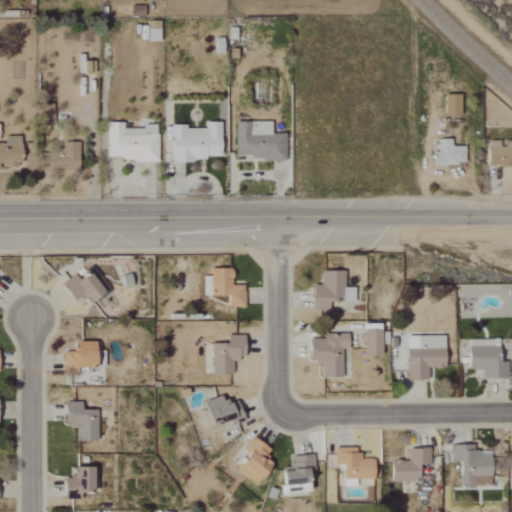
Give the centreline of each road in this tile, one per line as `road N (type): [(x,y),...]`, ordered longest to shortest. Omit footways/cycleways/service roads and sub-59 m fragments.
road 1 (secondary): [(511,221),(0,222)]
road 2 (residential): [(276,223),(278,411),(511,414)]
road 3 (residential): [(31,511),(35,315)]
road 4 (residential): [(511,84),(423,0)]
